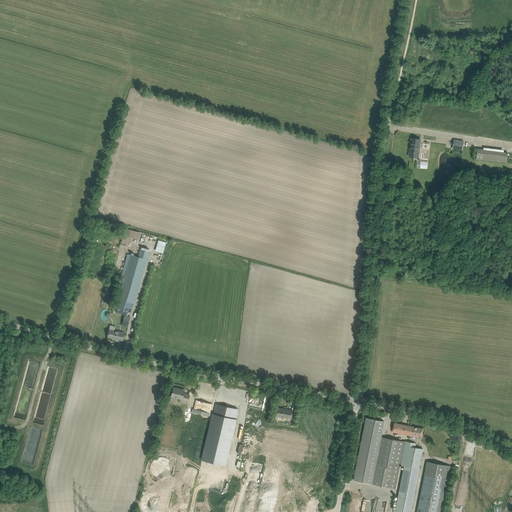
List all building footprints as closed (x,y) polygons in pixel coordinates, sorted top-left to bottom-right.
[(409,156),(414,157),(418,157),(420,139),(411,138),(409,156)] [(452,149),(462,151),(464,141),(454,139),(452,149)] [(476,159),(506,163),(507,152),(477,148),(476,159)] [(427,168),(428,159),(428,151),(425,151),(424,162),(418,161),(417,168),(427,168)] [(138,241),(140,234),(124,230),(120,244),(129,246),(130,239),(138,241)] [(115,308),(131,313),(132,308),(149,251),(140,248),(138,256),(130,254),(127,253),(124,264),(127,265),(116,304),(115,308)] [(107,337),(122,341),(124,333),(114,330),(115,326),(110,325),(107,337)] [(182,399),(182,400),(188,401),(190,395),(184,394),(185,391),(179,389),(174,387),(171,396),(182,399)] [(213,414),(202,460),(226,466),(237,419),(233,418),(235,409),(219,405),(216,414),(213,414)] [(276,416),(291,419),(293,410),(278,408),(276,416)] [(409,511),(419,468),(423,448),(415,447),(416,444),(401,441),(381,437),(384,422),(366,418),(354,480),(391,488),(392,488),(396,467),(400,468),(400,464),(405,465),(395,511),(409,511)] [(411,436),(411,435),(421,437),(423,429),(394,423),(392,432),(411,436)] [(151,475),(153,477),(154,479),(157,481),(159,481),(162,482),(164,481),(167,480),(169,479),(170,477),(172,474),(172,472),(172,469),(171,467),(170,464),(168,462),(166,461),(163,460),(161,460),(158,460),(156,461),(154,463),(152,465),(151,467),(150,470),(151,473),(151,475)] [(441,511),(448,478),(450,466),(427,461),(425,473),(420,497),(422,497),(418,511),(441,511)] [(201,484),(194,511),(232,511),(236,492),(219,488),(201,484)] [(149,493),(148,494),(146,494),(145,495),(144,496),(143,497),(143,498),(142,499),(141,500),(141,501),(140,503),(140,504),(140,505),(140,506),(141,508),(141,509),(141,510),(142,511),(161,511),(162,511),(163,510),(163,509),(164,508),(164,507),(164,505),(164,504),(164,503),(163,501),(163,500),(162,499),(162,498),(161,497),(160,496),(159,495),(158,495),(157,494),(155,494),(154,493),(153,493),(151,493),(150,493),(149,493)]
